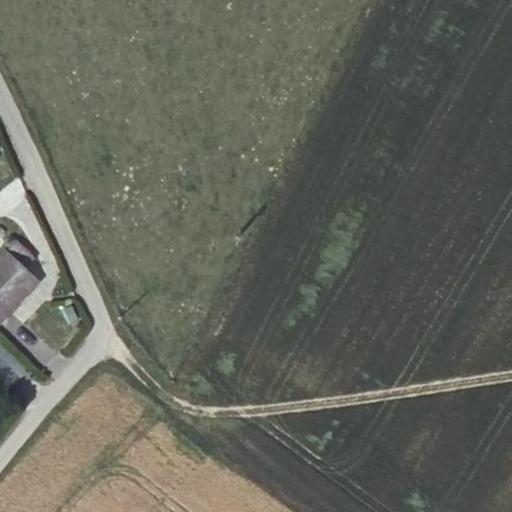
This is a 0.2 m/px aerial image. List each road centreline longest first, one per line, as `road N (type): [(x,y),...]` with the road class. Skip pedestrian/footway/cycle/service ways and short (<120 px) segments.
road 1 (track): [(511,379),(303,410),(233,409),(154,388),(106,325)]
road 2 (residential): [(0,458),(106,325),(0,94)]
